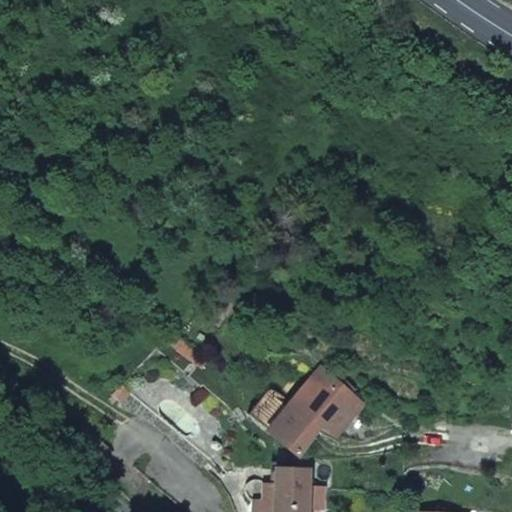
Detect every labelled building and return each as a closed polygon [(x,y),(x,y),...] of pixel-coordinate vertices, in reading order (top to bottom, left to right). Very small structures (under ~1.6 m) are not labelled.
[(240,380),(222,369),(210,387),(226,401),(240,380)] [(248,422),(285,451),(299,462),(315,443),(329,455),(365,412),(319,376),(291,412),(267,397),(248,422)] [(82,435),(69,449),(93,471),(106,456),(82,435)] [(312,511),(316,477),(277,473),(276,493),(274,511),(312,511)] [(274,511),(276,493),(267,493),(266,511),(255,511),(254,511),(274,511)]
